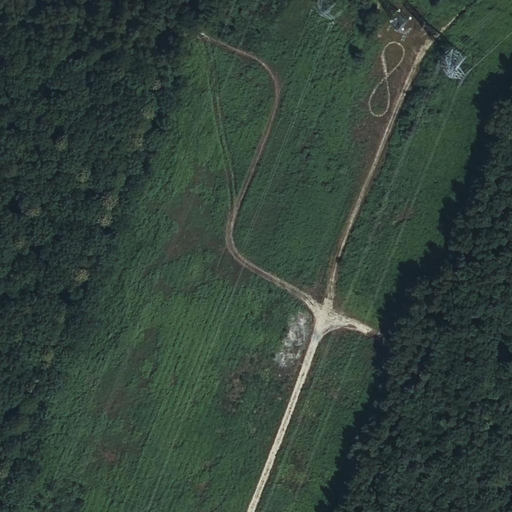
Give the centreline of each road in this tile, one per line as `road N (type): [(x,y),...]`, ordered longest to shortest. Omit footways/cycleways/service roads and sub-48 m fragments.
road 1 (track): [(325,313),(232,243),(229,227),(279,92),(269,66),(209,37),(67,0)]
road 2 (track): [(325,313),(343,242),(420,57),(468,0)]
road 3 (track): [(325,313),(371,327),(395,347),(511,503)]
road 4 (track): [(252,511),(325,313)]
